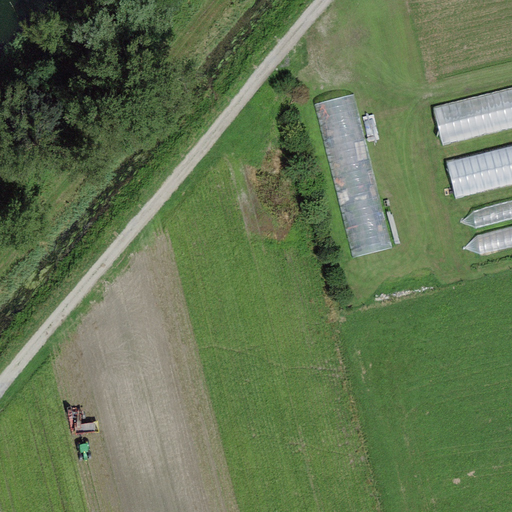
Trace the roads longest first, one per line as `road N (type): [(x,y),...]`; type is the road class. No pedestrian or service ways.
road 1 (track): [(0,383),(321,0)]
road 2 (track): [(0,288),(240,0)]
